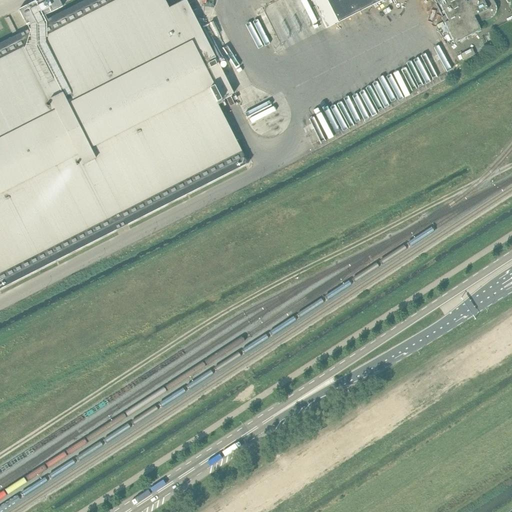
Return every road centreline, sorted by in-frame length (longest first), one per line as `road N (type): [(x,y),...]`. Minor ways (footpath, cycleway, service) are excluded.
road 1 (unknown): [(0,304),(277,157),(296,117),(274,77)]
road 2 (tertiary): [(511,254),(296,401)]
road 3 (tertiary): [(296,401),(325,392),(500,285)]
road 4 (tertiary): [(126,511),(296,401)]
road 5 (unknown): [(274,77),(401,27)]
